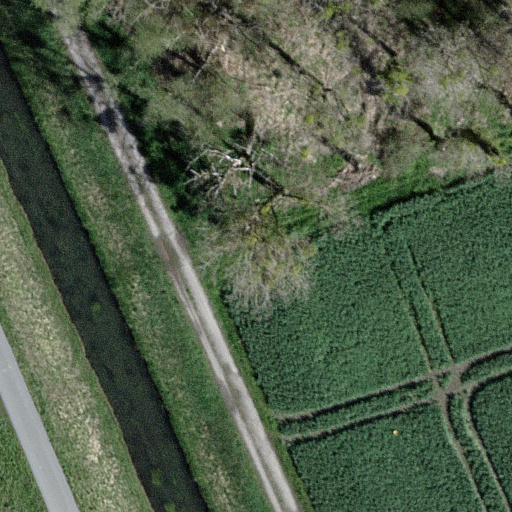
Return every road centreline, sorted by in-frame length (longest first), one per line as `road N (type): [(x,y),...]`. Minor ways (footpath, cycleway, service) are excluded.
road 1 (track): [(65,0),(289,511)]
road 2 (unclassified): [(0,360),(62,511)]
